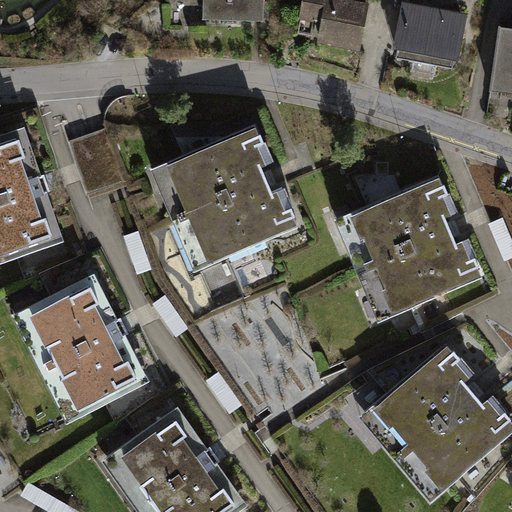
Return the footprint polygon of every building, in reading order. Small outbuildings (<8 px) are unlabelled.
[(262,0),(202,0),(202,20),(263,22),(262,0)] [(314,45),(360,52),(368,5),(347,1),(347,0),(301,0),(296,30),(317,34),(314,45)] [(401,3),(391,57),(455,69),(467,15),(401,3)] [(511,31),(501,30),(490,94),(511,96),(511,31)] [(90,192),(121,182),(104,127),(72,137),(90,192)] [(254,131),(152,174),(195,274),(296,231),(254,131)] [(12,136),(0,140),(0,259),(51,242),(12,136)] [(438,188),(347,229),(393,328),(483,287),(438,188)] [(94,287),(17,323),(69,432),(145,396),(94,287)] [(511,432),(450,362),(373,428),(441,508),(511,441),(511,432)] [(237,511),(179,420),(109,464),(140,511),(237,511)]
